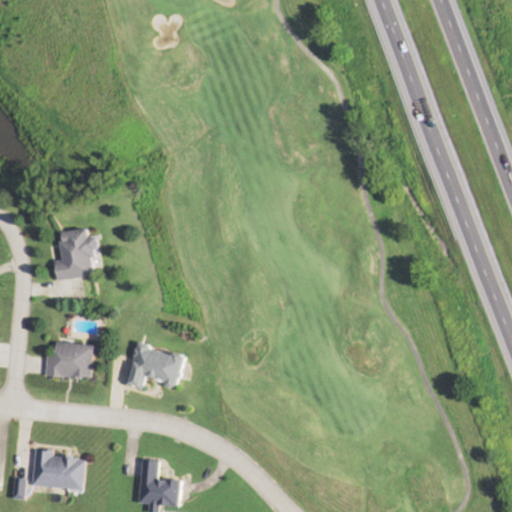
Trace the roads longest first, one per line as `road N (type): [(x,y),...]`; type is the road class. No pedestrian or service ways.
road 1 (motorway): [(388,0),(511,331)]
road 2 (residential): [(0,400),(195,432),(252,470),(288,511)]
road 3 (motorway): [(511,185),(441,0)]
road 4 (residential): [(0,212),(25,276),(16,402)]
